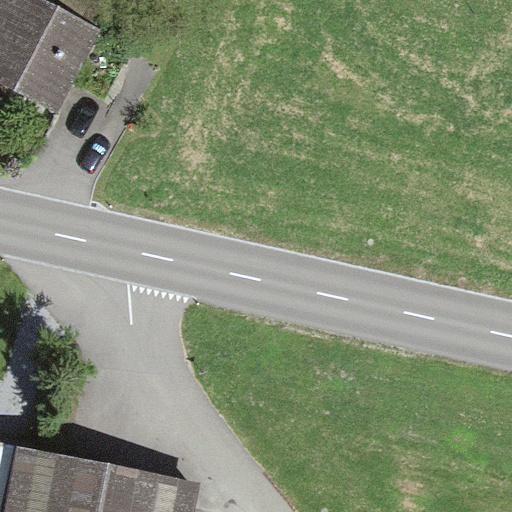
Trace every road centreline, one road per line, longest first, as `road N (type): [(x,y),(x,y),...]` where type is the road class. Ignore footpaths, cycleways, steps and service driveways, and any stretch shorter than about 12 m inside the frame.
road 1 (secondary): [(511,334),(125,249)]
road 2 (residential): [(275,511),(138,345),(125,249)]
road 3 (secondary): [(125,249),(0,221)]
